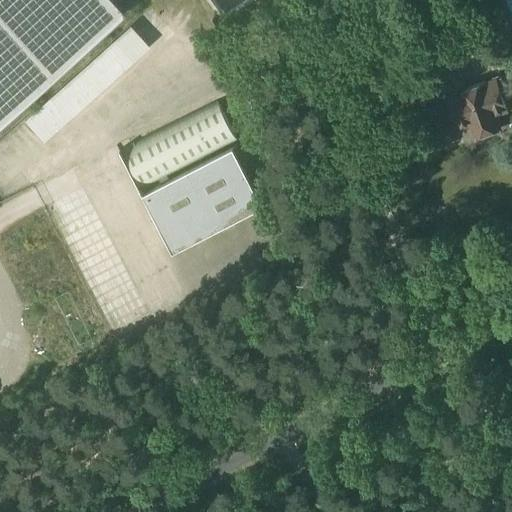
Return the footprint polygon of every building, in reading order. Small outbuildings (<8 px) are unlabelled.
[(0,0),(0,117),(122,7),(115,0),(0,0)] [(425,0),(432,16),(454,7),(450,0),(425,0)] [(451,56),(424,66),(433,91),(460,81),(451,56)] [(460,81),(433,91),(446,97),(458,128),(470,124),(474,137),(499,128),(494,115),(499,114),(507,111),(501,96),(498,97),(492,80),(484,83),(484,82),(464,90),(460,81)] [(119,150),(141,194),(172,252),(262,205),(230,143),(237,140),(217,100),(119,150)]
